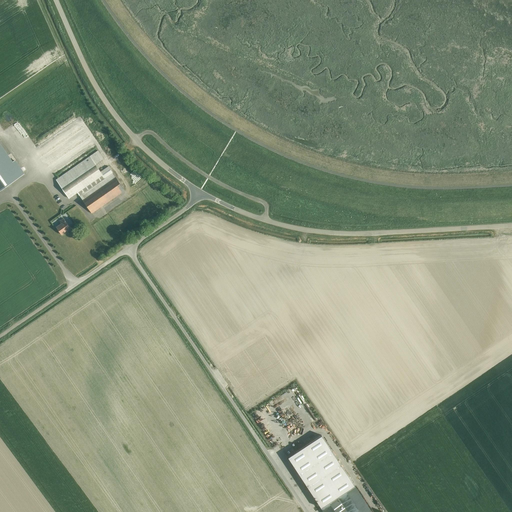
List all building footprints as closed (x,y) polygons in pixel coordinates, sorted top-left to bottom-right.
[(28,139),(31,137),(20,120),(11,125),(20,138),(25,135),(28,139)] [(47,140),(37,144),(40,151),(46,150),(39,153),(44,152),(47,149),(48,152),(49,156),(50,157),(58,153),(61,156),(60,157),(56,162),(61,161),(62,163),(65,161),(63,156),(70,147),(66,138),(61,141),(60,137),(58,138),(58,137),(55,135),(53,136),(54,139),(55,142),(52,146),(52,141),(49,141),(47,140)] [(0,145),(0,190),(24,174),(15,161),(12,163),(0,145)] [(56,180),(65,193),(63,194),(67,200),(77,193),(91,213),(125,190),(108,166),(101,172),(96,164),(104,159),(98,150),(56,180)] [(56,227),(61,235),(70,228),(63,218),(59,221),(61,223),(56,227)] [(371,511),(321,435),(288,457),(323,511),(382,511),(380,511),(371,511)]
